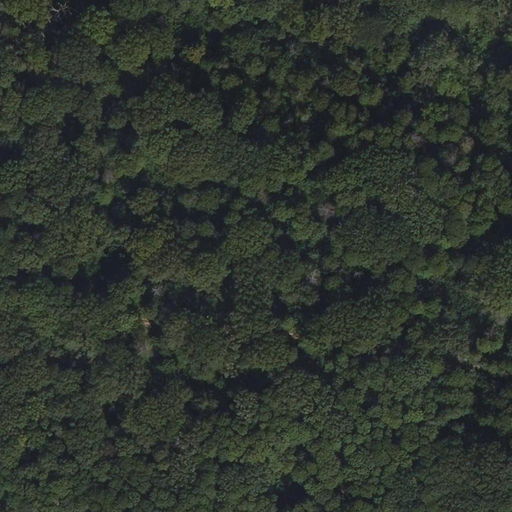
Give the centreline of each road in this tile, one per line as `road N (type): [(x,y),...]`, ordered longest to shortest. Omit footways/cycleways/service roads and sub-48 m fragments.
road 1 (track): [(0,305),(254,330),(511,378)]
road 2 (track): [(140,0),(0,416)]
